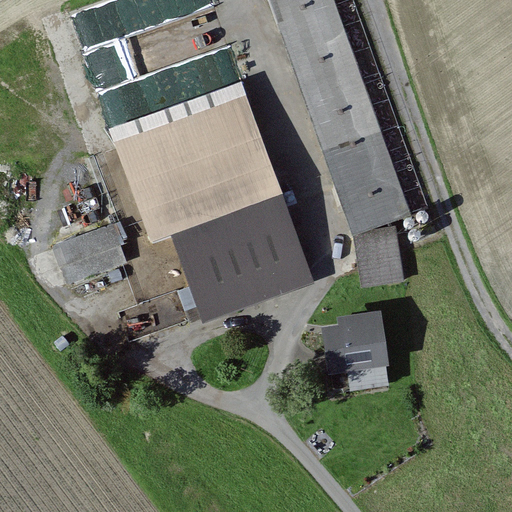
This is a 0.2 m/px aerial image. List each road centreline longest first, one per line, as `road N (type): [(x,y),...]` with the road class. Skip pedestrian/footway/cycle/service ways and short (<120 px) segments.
road 1 (track): [(253,0),(333,251),(323,292),(268,392),(273,424),(352,511)]
road 2 (track): [(511,344),(462,261),(369,0)]
